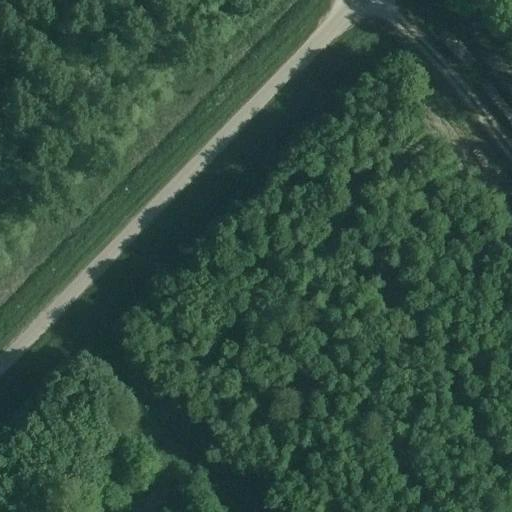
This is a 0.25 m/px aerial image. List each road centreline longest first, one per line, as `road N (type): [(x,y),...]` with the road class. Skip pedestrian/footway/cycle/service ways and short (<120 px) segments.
road 1 (unclassified): [(0,368),(362,0)]
road 2 (track): [(511,170),(400,21),(361,0)]
